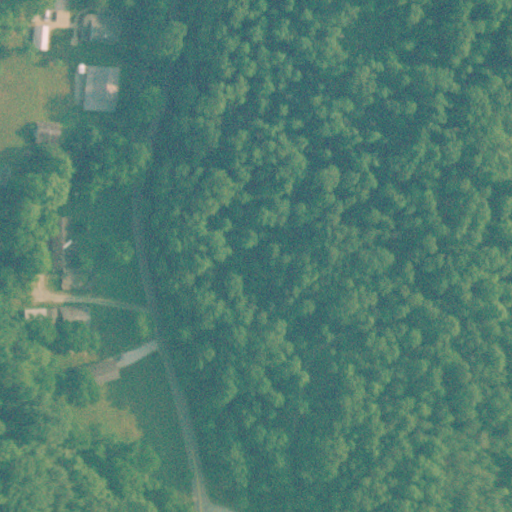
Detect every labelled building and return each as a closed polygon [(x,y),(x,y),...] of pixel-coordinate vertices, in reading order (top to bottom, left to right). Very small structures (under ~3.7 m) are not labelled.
[(115,36),(117,14),(79,11),(77,39),(108,41),(109,35),(115,36)] [(44,24),(27,23),(27,47),(44,48),(44,24)] [(55,141),(55,119),(31,119),(31,141),(55,141)] [(66,215),(45,215),(45,267),(66,267),(66,215)] [(85,325),(84,305),(20,307),(21,328),(85,325)] [(114,375),(108,357),(74,368),(80,386),(114,375)]
